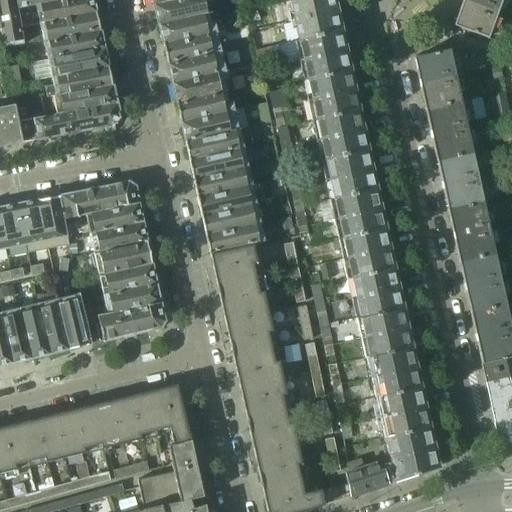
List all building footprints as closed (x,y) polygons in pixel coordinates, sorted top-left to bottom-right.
[(20,46),(17,28),(14,9),(12,0),(0,0),(0,34),(3,48),(10,48),(20,46)] [(67,0),(12,0),(14,9),(67,0)] [(95,14),(91,0),(67,0),(14,9),(17,28),(95,14)] [(211,0),(167,0),(159,2),(153,3),(157,23),(202,13),(205,12),(203,3),(211,0)] [(287,0),(296,41),(297,41),(340,32),(333,0),(287,0)] [(499,0),(460,0),(451,25),(485,38),(499,0)] [(214,31),(213,25),(212,22),(204,24),(202,13),(157,23),(162,43),(214,31)] [(99,32),(95,14),(17,28),(20,46),(41,42),(99,32)] [(211,52),(209,42),(216,40),(216,38),(225,37),(226,42),(249,37),(247,26),(215,33),(214,31),(162,43),(166,62),(211,52)] [(103,51),(99,32),(41,42),(43,51),(48,50),(50,60),(103,51)] [(340,32),(297,41),(296,41),(292,42),(301,83),(306,82),(349,73),(344,52),(340,32)] [(103,51),(50,60),(45,61),(30,64),(33,82),(107,68),(103,51)] [(459,102),(453,75),(448,51),(412,59),(424,110),(459,102)] [(211,52),(166,62),(170,82),(223,70),(221,62),(213,63),(211,52)] [(16,66),(6,68),(9,85),(19,84),(16,66)] [(499,67),(490,69),(492,81),(501,79),(499,67)] [(0,147),(21,144),(13,104),(9,85),(6,68),(0,69),(0,147)] [(111,87),(107,68),(33,82),(24,83),(28,102),(111,87)] [(270,75),(268,69),(261,70),(262,77),(270,75)] [(223,70),(170,82),(175,101),(219,91),(217,81),(225,79),(223,70)] [(349,73),(306,82),(301,83),(310,123),(315,122),(358,112),(349,73)] [(274,76),(263,78),(265,88),(276,86),(274,76)] [(114,103),(111,87),(28,102),(31,120),(72,111),(114,103)] [(232,109),(230,102),(230,99),(222,101),(219,91),(175,101),(179,121),(232,109)] [(292,127),(285,91),(274,93),(267,95),(271,115),(272,120),(275,130),(282,129),(292,127)] [(508,112),(505,95),(497,97),(500,114),(508,112)] [(471,153),(465,127),(464,123),(474,121),(470,100),(459,102),(424,110),(435,160),(471,153)] [(35,141),(31,120),(28,102),(13,104),(21,144),(35,141)] [(114,103),(72,111),(76,133),(114,125),(118,119),(114,103)] [(228,130),(226,120),(234,118),(234,116),(232,109),(179,121),(183,140),(228,130)] [(267,110),(257,112),(260,122),(270,120),(267,110)] [(76,133),(72,111),(31,120),(35,141),(76,133)] [(358,112),(315,122),(310,123),(319,162),(324,161),(366,151),(358,112)] [(233,129),(228,130),(183,140),(187,158),(237,147),(233,129)] [(241,166),(239,156),(237,147),(187,158),(191,177),(241,166)] [(366,151),(324,161),(319,162),(327,201),(332,200),(375,190),(366,151)] [(471,153),(435,160),(446,211),(482,204),(471,153)] [(241,166),(191,177),(196,196),(245,184),(241,166)] [(127,184),(93,190),(59,197),(64,220),(84,216),(98,213),(137,204),(133,188),(127,184)] [(245,184),(196,196),(200,214),(249,202),(245,184)] [(375,190),(332,200),(327,201),(336,240),(341,239),(384,230),(375,190)] [(58,197),(37,202),(46,250),(68,246),(58,197)] [(37,202),(16,206),(24,245),(26,254),(46,250),(37,202)] [(249,202),(200,214),(204,233),(254,221),(249,202)] [(137,204),(98,213),(84,216),(86,224),(91,223),(94,233),(141,223),(137,204)] [(482,204),(446,211),(457,262),(494,254),(482,204)] [(16,206),(0,209),(0,227),(4,249),(24,245),(16,206)] [(289,219),(278,221),(281,233),(291,231),(289,219)] [(254,221),(204,233),(208,251),(258,240),(254,221)] [(141,223),(94,233),(88,234),(90,243),(96,242),(98,253),(145,242),(141,223)] [(384,230),(341,239),(336,240),(345,280),(350,278),(392,269),(384,230)] [(145,242),(98,253),(101,267),(96,268),(97,276),(103,275),(150,264),(145,242)] [(261,262),(257,243),(209,255),(213,273),(257,263),(261,262)] [(283,246),(285,257),(294,255),(292,244),(283,246)] [(494,254),(457,262),(469,313),(505,305),(494,254)] [(294,255),(285,257),(287,267),(296,265),(294,255)] [(59,259),(57,271),(66,273),(67,261),(59,259)] [(265,300),(257,263),(213,273),(221,310),(265,300)] [(150,264),(103,275),(105,286),(100,288),(102,296),(107,295),(154,284),(150,264)] [(41,265),(29,268),(30,276),(42,273),(41,265)] [(319,267),(322,282),(330,280),(327,265),(319,267)] [(21,269),(9,272),(11,280),(22,277),(21,269)] [(295,304),(304,302),(297,269),(288,271),(295,304)] [(392,269),(350,278),(345,280),(354,319),(358,318),(401,308),(392,269)] [(9,272),(0,273),(0,282),(11,280),(9,272)] [(154,284),(107,295),(109,305),(104,306),(106,314),(126,310),(158,302),(154,284)] [(274,342),(268,313),(265,300),(221,310),(230,352),(274,342)] [(74,301),(56,305),(66,351),(85,346),(82,333),(74,301)] [(158,302),(126,310),(132,335),(159,328),(163,322),(158,302)] [(66,351),(56,305),(37,309),(48,355),(66,351)] [(511,335),(505,305),(469,313),(480,365),(504,359),(511,357),(511,335)] [(303,342),(312,340),(305,307),(296,308),(303,342)] [(401,308),(358,318),(354,319),(362,358),(365,357),(369,356),(410,347),(401,308)] [(37,309),(19,314),(30,360),(48,355),(37,309)] [(126,310),(106,314),(94,317),(97,329),(100,343),(132,335),(126,310)] [(19,314),(0,317),(0,318),(11,364),(30,360),(19,314)] [(0,318),(0,367),(11,364),(0,318)] [(97,329),(82,333),(85,346),(100,343),(97,329)] [(286,375),(283,360),(278,361),(274,342),(230,352),(238,386),(286,375)] [(303,346),(305,355),(314,353),(312,344),(303,346)] [(410,347),(369,356),(365,357),(374,397),(378,396),(419,387),(410,347)] [(314,353),(305,355),(309,372),(318,370),(314,353)] [(508,377),(504,359),(480,365),(484,383),(508,377)] [(318,370),(309,372),(312,389),(321,387),(318,370)] [(290,394),(286,377),(286,375),(238,386),(245,416),(288,406),(286,395),(290,394)] [(484,383),(493,422),(497,439),(511,444),(511,396),(508,377),(484,383)] [(190,441),(182,410),(176,388),(174,386),(116,400),(127,443),(169,433),(172,445),(190,441)] [(321,387),(312,389),(314,399),(323,397),(321,387)] [(419,387),(378,396),(374,397),(383,436),(387,435),(427,426),(419,387)] [(344,403),(342,393),(333,395),(335,405),(344,403)] [(127,443),(116,400),(53,416),(63,459),(127,443)] [(322,436),(331,434),(324,401),(315,403),(322,436)] [(297,445),(288,406),(245,416),(253,454),(297,445)] [(63,459),(53,416),(0,428),(0,478),(16,475),(15,470),(63,459)] [(427,426),(387,435),(383,436),(389,463),(394,483),(432,470),(437,468),(427,426)] [(353,445),(350,432),(342,434),(344,447),(353,445)] [(323,441),(330,474),(339,472),(332,439),(323,441)] [(307,493),(297,445),(253,454),(264,503),(307,493)] [(205,511),(204,506),(202,506),(200,498),(202,498),(192,453),(169,458),(172,472),(136,480),(143,510),(142,510),(142,511),(143,511),(89,511),(90,511),(84,511),(205,511)] [(389,463),(362,468),(360,460),(347,464),(354,496),(394,483),(389,463)] [(147,471),(145,462),(125,467),(126,468),(128,476),(147,471)] [(128,476),(126,468),(125,467),(117,470),(120,479),(128,476)] [(120,479),(117,470),(112,471),(114,480),(120,479)] [(71,492),(109,482),(107,473),(69,483),(71,492)] [(24,506),(71,492),(69,483),(21,497),(24,506)] [(123,492),(121,485),(96,491),(98,499),(123,492)] [(306,511),(345,499),(342,486),(307,493),(264,503),(265,511),(306,511)] [(60,510),(98,499),(96,491),(57,502),(60,510)] [(24,506),(21,497),(4,501),(7,510),(24,506)] [(52,511),(60,510),(57,502),(22,511),(52,511)]
